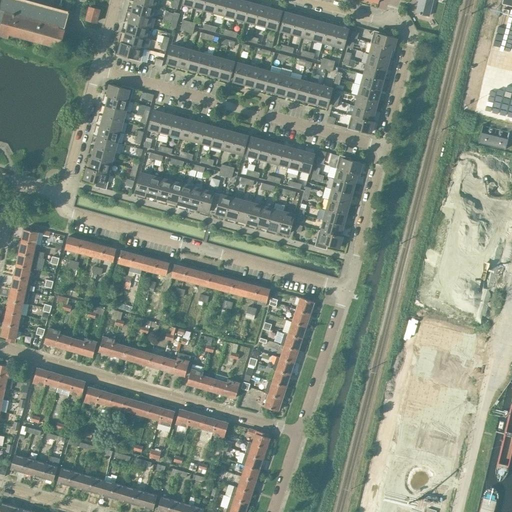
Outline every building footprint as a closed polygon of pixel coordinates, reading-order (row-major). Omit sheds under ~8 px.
[(25,0),(2,0),(0,8),(0,27),(1,28),(0,31),(0,34),(8,36),(9,33),(60,47),(69,12),(25,0)] [(203,9),(205,0),(194,0),(193,6),(203,9)] [(214,12),(217,0),(205,0),(203,9),(214,12)] [(224,15),(228,0),(217,0),(214,12),(224,15)] [(235,18),(239,0),(228,0),(224,15),(235,18)] [(245,21),(250,2),(241,0),(239,0),(235,18),(245,21)] [(419,0),(416,12),(419,13),(419,14),(421,14),(429,16),(432,0),(419,0)] [(151,17),(154,7),(134,1),(131,12),(151,17)] [(256,24),(261,5),(250,2),(245,21),(256,24)] [(266,26),(271,8),(261,5),(256,24),(266,26)] [(96,22),(99,10),(90,7),(86,20),(96,22)] [(277,29),(282,11),(271,8),(266,26),(277,29)] [(148,28),(151,17),(131,12),(129,22),(148,28)] [(291,33),(296,15),(285,12),(280,30),(291,33)] [(301,36),(306,18),(296,15),(291,33),(301,36)] [(312,39),(317,21),(306,18),(301,36),(312,39)] [(322,42),(327,23),(317,21),(312,39),(322,42)] [(145,38),(148,28),(129,22),(126,32),(145,38)] [(333,45),(338,26),(327,23),(322,42),(333,45)] [(344,47),(348,29),(338,26),(333,45),(344,47)] [(357,39),(359,33),(352,31),(350,37),(357,39)] [(394,49),(397,38),(384,35),(385,34),(374,31),(371,43),(372,43),(392,49),(394,49)] [(143,48),(145,38),(126,32),(123,43),(143,48)] [(143,48),(123,43),(121,42),(118,53),(130,57),(130,58),(140,61),(144,48),(143,48)] [(389,59),(392,49),(372,43),(369,54),(389,59)] [(507,113),(508,44),(492,44),(491,113),(507,113)] [(177,66),(182,47),(171,45),(166,63),(177,66)] [(187,68),(192,50),(182,47),(177,66),(187,68)] [(141,61),(149,62),(151,50),(144,49),(141,61)] [(198,71),(203,53),(192,50),(187,68),(198,71)] [(208,74),(213,56),(203,53),(198,71),(208,74)] [(389,59),(369,54),(367,64),(386,69),(389,59)] [(219,77),(224,59),(213,56),(208,74),(219,77)] [(161,67),(163,60),(156,58),(154,65),(161,67)] [(229,80),(234,62),(224,59),(219,77),(229,80)] [(243,84),(248,65),(238,63),(233,81),(243,84)] [(383,80),(386,69),(367,64),(364,74),(383,80)] [(254,87),(259,68),(248,65),(243,84),(254,87)] [(264,89),(269,71),(259,68),(254,87),(264,89)] [(275,92),(280,74),(269,71),(264,89),(275,92)] [(285,95),(290,77),(280,74),(275,92),(285,95)] [(380,90),(383,80),(364,74),(361,85),(380,90)] [(296,98),(301,80),(290,77),(285,95),(296,98)] [(306,101),(311,83),(301,80),(296,98),(306,101)] [(317,104),(322,85),(311,83),(306,101),(317,104)] [(129,101),(133,89),(122,86),(122,87),(110,84),(107,95),(109,96),(128,101),(129,101)] [(327,107),(332,88),(322,85),(317,104),(327,107)] [(377,100),(380,90),(361,85),(358,95),(377,100)] [(154,95),(147,93),(145,99),(152,101),(154,95)] [(375,111),(377,100),(358,95),(355,105),(375,111)] [(125,111),(128,101),(109,96),(106,106),(125,111)] [(372,121),(375,111),(355,105),(352,116),(372,121)] [(123,122),(125,111),(106,106),(103,116),(123,122)] [(159,131),(164,113),(153,110),(148,128),(159,131)] [(169,134),(174,116),(164,113),(159,131),(169,134)] [(372,121),(352,116),(351,115),(348,128),(358,131),(359,129),(371,133),(374,121),(372,121)] [(120,132),(123,122),(103,116),(100,127),(120,132)] [(180,137),(185,119),(174,116),(169,134),(180,137)] [(334,124),(336,118),(329,116),(327,122),(334,124)] [(190,140),(195,122),(185,119),(180,137),(190,140)] [(201,143),(206,124),(195,122),(190,140),(201,143)] [(211,145),(216,127),(206,124),(201,143),(211,145)] [(483,125),(478,142),(505,149),(510,132),(509,132),(507,139),(481,132),(483,125)] [(117,143),(120,132),(100,127),(97,137),(117,143)] [(222,148),(227,130),(216,127),(211,145),(222,148)] [(232,151),(237,133),(227,130),(222,148),(232,151)] [(243,154),(248,136),(237,133),(232,151),(243,154)] [(114,153),(117,143),(97,137),(95,147),(114,153)] [(257,158),(262,140),(251,137),(246,155),(257,158)] [(267,161),(272,142),(262,140),(257,158),(267,161)] [(278,164),(283,145),(272,142),(267,161),(278,164)] [(289,166),(293,148),(283,145),(278,164),(289,166)] [(111,163),(114,153),(95,147),(92,158),(111,163)] [(299,169),(304,151),(293,148),(289,166),(299,169)] [(325,158),(326,152),(319,150),(318,156),(325,158)] [(310,172),(315,154),(304,151),(299,169),(310,172)] [(359,174),(362,163),(350,160),(350,158),(340,156),(336,168),(338,169),(357,174),(359,174)] [(109,173),(111,163),(92,158),(89,168),(109,173)] [(109,173),(89,168),(87,167),(84,179),(96,182),(95,186),(106,189),(110,174),(109,173)] [(354,184),(357,174),(338,169),(335,179),(354,184)] [(145,195),(151,175),(140,172),(135,192),(145,195)] [(156,198),(161,178),(151,175),(145,195),(156,198)] [(166,200),(172,181),(161,178),(156,198),(166,200)] [(133,187),(134,181),(127,179),(125,185),(133,187)] [(351,194),(354,184),(335,179),(332,189),(351,194)] [(177,203),(182,184),(172,181),(166,200),(177,203)] [(188,206),(193,187),(182,184),(177,203),(188,206)] [(198,209),(203,189),(193,187),(188,206),(198,209)] [(213,211),(217,193),(203,189),(198,209),(209,212),(209,210),(213,211)] [(349,204),(351,194),(332,189),(329,199),(349,204)] [(226,217),(231,197),(217,193),(213,211),(216,212),(216,214),(226,217)] [(237,219),(242,200),(231,197),(226,217),(237,219)] [(346,215),(349,204),(329,199),(326,210),(346,215)] [(252,203),(242,200),(237,219),(247,222),(252,203)] [(258,225),(263,206),(252,203),(247,222),(258,225)] [(268,228),(273,208),(263,206),(258,225),(268,228)] [(279,231),(284,211),(273,208),(268,228),(279,231)] [(343,225),(346,215),(326,210),(324,220),(343,225)] [(289,234),(294,214),(284,211),(279,231),(289,234)] [(340,236),(343,225),(324,220),(321,230),(340,236)] [(301,232),(303,226),(296,224),(294,230),(301,232)] [(37,243),(39,231),(25,229),(24,228),(22,240),(37,243)] [(340,236),(321,230),(320,230),(315,246),(326,249),(327,244),(339,247),(342,236),(340,236)] [(40,244),(37,243),(22,240),(19,252),(34,255),(37,256),(40,244)] [(67,248),(62,266),(72,269),(77,251),(67,248)] [(77,251),(72,269),(81,272),(86,253),(77,251)] [(35,267),(37,256),(34,255),(19,252),(17,263),(32,266),(35,267)] [(86,253),(81,272),(90,274),(95,256),(86,253)] [(95,256),(90,274),(99,277),(105,259),(95,256)] [(105,259),(99,277),(108,280),(114,261),(105,259)] [(29,278),(32,266),(17,263),(14,275),(29,278)] [(126,264),(121,283),(130,285),(136,267),(126,264)] [(136,267),(130,285),(140,288),(145,270),(136,267)] [(145,270),(140,288),(149,291),(154,272),(145,270)] [(154,272),(149,291),(158,293),(164,275),(154,272)] [(32,279),(29,278),(14,275),(12,286),(26,290),(30,290),(32,279)] [(164,275),(158,293),(167,296),(168,294),(172,277),(164,275)] [(172,277),(168,294),(177,297),(182,279),(173,276),(172,277)] [(182,279),(177,297),(187,300),(192,282),(182,279)] [(192,282),(187,300),(196,302),(201,284),(192,282)] [(201,284),(196,302),(205,305),(210,287),(201,284)] [(27,303),(30,290),(26,290),(12,286),(9,299),(24,302),(27,303)] [(210,287),(205,305),(214,308),(219,289),(210,287)] [(219,289),(214,308),(223,310),(229,292),(219,289)] [(229,292),(223,310),(233,313),(238,295),(229,292)] [(238,295),(233,313),(242,316),(247,297),(238,295)] [(311,314),(315,301),(300,296),(296,309),(311,314)] [(247,297),(242,316),(251,318),(257,300),(247,297)] [(21,314),(24,302),(9,299),(6,311),(21,314)] [(257,300),(251,318),(260,321),(265,303),(257,300)] [(307,326),(311,314),(296,309),(292,321),(307,326)] [(19,325),(21,314),(6,311),(4,322),(19,325)] [(54,311),(49,330),(58,332),(64,314),(54,311)] [(64,314),(58,332),(68,335),(73,317),(64,314)] [(73,317),(68,335),(77,338),(82,319),(73,317)] [(82,319),(77,338),(86,340),(92,322),(82,319)] [(303,338),(307,326),(292,321),(288,333),(303,338)] [(15,341),(19,325),(4,322),(1,335),(7,337),(6,341),(15,343),(15,341)] [(92,322),(86,340),(95,343),(100,324),(92,322)] [(424,325),(419,344),(429,346),(434,327),(424,325)] [(115,326),(109,345),(119,347),(124,329),(115,326)] [(434,327),(429,346),(439,349),(444,330),(434,327)] [(124,329),(119,347),(128,350),(134,332),(124,329)] [(444,330),(439,349),(449,351),(453,332),(444,330)] [(134,332),(128,350),(138,353),(143,334),(134,332)] [(299,350),(303,338),(288,333),(284,332),(281,344),(284,345),(299,350)] [(453,332),(449,351),(459,354),(463,335),(453,332)] [(143,334),(138,353),(147,355),(152,337),(143,334)] [(463,335),(459,354),(468,356),(469,357),(474,337),(473,337),(463,335)] [(152,337),(147,355),(156,358),(161,339),(152,337)] [(161,339),(156,358),(165,361),(170,342),(161,339)] [(170,342),(165,361),(175,363),(180,345),(170,342)] [(180,345),(175,363),(184,366),(188,349),(189,348),(180,345)] [(299,350),(284,345),(280,357),(295,362),(299,350)] [(184,366),(183,368),(193,371),(198,352),(188,349),(184,366)] [(198,352),(193,371),(201,373),(207,355),(198,352)] [(207,355),(201,373),(211,376),(216,357),(207,355)] [(291,374),(295,362),(280,357),(276,356),(272,368),(276,369),(291,374)] [(216,357),(211,376),(220,378),(226,360),(216,357)] [(0,374),(8,376),(9,376),(12,361),(7,360),(6,365),(0,364),(0,374)] [(226,360),(220,378),(230,381),(235,363),(226,360)] [(235,363),(230,381),(239,384),(244,365),(235,363)] [(287,386),(291,374),(276,369),(272,381),(287,386)] [(410,379),(405,399),(415,402),(420,382),(410,379)] [(283,398),(287,386),(272,381),(269,380),(265,392),(268,393),(283,398)] [(420,382),(415,402),(425,404),(430,384),(420,382)] [(35,383),(30,401),(40,404),(45,386),(35,383)] [(430,384),(425,404),(435,407),(440,387),(430,384)] [(45,386),(40,404),(49,407),(54,388),(45,386)] [(440,387),(435,407),(461,413),(466,393),(465,393),(440,387)] [(54,388),(49,407),(58,409),(63,391),(54,388)] [(63,391),(58,409),(67,412),(73,394),(63,391)] [(279,410),(283,398),(268,393),(264,405),(279,410)] [(73,394),(67,412),(76,415),(81,399),(82,396),(73,394)] [(76,415),(76,417),(85,420),(90,401),(81,399),(76,415)] [(405,399),(400,419),(410,422),(415,402),(405,399)] [(90,401),(85,420),(94,422),(99,404),(90,401)] [(415,402),(410,422),(420,424),(425,404),(415,402)] [(99,404),(94,422),(103,425),(106,413),(108,407),(99,404)] [(425,404),(420,424),(430,427),(435,407),(425,404)] [(106,413),(103,425),(112,428),(118,409),(108,407),(106,413)] [(435,407),(430,427),(455,433),(455,434),(456,434),(461,413),(435,407)] [(118,409),(112,428),(122,430),(127,412),(118,409)] [(127,412),(122,430),(131,433),(136,415),(127,412)] [(136,415),(131,433),(140,436),(146,417),(136,415)] [(146,417),(140,436),(150,438),(155,420),(146,417)] [(167,421),(162,439),(172,442),(177,423),(167,421)] [(177,423),(172,442),(181,445),(186,426),(177,423)] [(20,435),(31,439),(33,433),(40,435),(41,431),(23,425),(20,435)] [(186,426),(181,445),(190,447),(195,429),(186,426)] [(195,429),(190,447),(199,450),(205,431),(195,429)] [(268,437),(269,435),(249,429),(248,433),(255,435),(253,440),(267,445),(270,438),(268,437)] [(411,457),(436,458),(438,431),(413,430),(411,457)] [(205,431),(199,450),(209,453),(214,434),(205,431)] [(47,433),(44,445),(52,447),(55,439),(65,442),(66,438),(47,433)] [(214,434),(209,453),(219,455),(224,437),(214,434)] [(267,445),(253,440),(250,439),(246,452),(249,453),(263,458),(267,445)] [(17,445),(12,463),(22,466),(27,448),(17,445)] [(27,448),(22,466),(31,469),(36,450),(27,448)] [(36,450),(31,469),(40,471),(45,453),(36,450)] [(249,453),(246,452),(243,460),(242,464),(245,465),(259,470),(262,462),(263,458),(249,453)] [(45,453),(40,471),(49,474),(55,456),(45,453)] [(391,455),(386,475),(396,477),(401,458),(391,455)] [(55,456),(49,474),(59,477),(59,474),(64,458),(55,456)] [(64,458),(59,474),(60,474),(69,477),(74,458),(65,456),(64,458)] [(74,458),(69,477),(78,479),(83,461),(74,458)] [(401,458),(396,477),(406,480),(411,460),(401,458)] [(411,460),(406,480),(416,482),(421,462),(411,460)] [(83,461),(78,479),(87,482),(92,464),(83,461)] [(421,462),(416,482),(442,489),(447,469),(446,468),(446,469),(421,462)] [(92,464),(87,482),(96,485),(101,466),(92,464)] [(256,481),(259,470),(245,465),(242,476),(256,481)] [(101,466),(96,485),(106,487),(111,469),(101,466)] [(111,469),(106,487),(115,490),(120,472),(111,469)] [(120,472),(115,490),(124,493),(129,474),(120,472)] [(129,474),(124,493),(134,495),(139,477),(129,474)] [(386,475),(381,495),(391,498),(396,477),(386,475)] [(252,492),(256,481),(242,476),(238,487),(252,492)] [(396,477),(391,498),(401,500),(406,480),(396,477)] [(406,480),(401,500),(411,502),(416,482),(406,480)] [(416,482),(411,502),(436,509),(437,509),(442,489),(416,482)] [(149,483),(144,501),(154,504),(159,486),(149,483)] [(227,508),(234,486),(228,484),(221,506),(227,508)] [(159,486),(154,504),(163,507),(168,488),(159,486)] [(248,503),(252,492),(238,487),(235,486),(231,497),(248,503)] [(168,488),(163,507),(172,509),(177,491),(168,488)] [(177,491),(172,509),(182,511),(187,494),(177,491)] [(187,494),(182,511),(181,511),(192,511),(197,496),(187,494)] [(197,496),(192,511),(202,511),(206,499),(197,496)] [(234,511),(245,511),(248,503),(231,497),(227,509),(234,511)]
